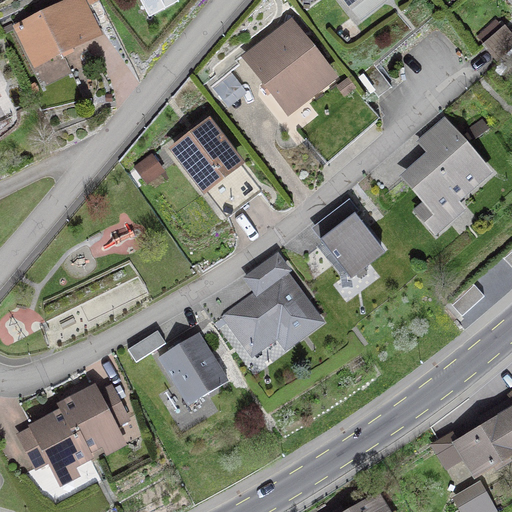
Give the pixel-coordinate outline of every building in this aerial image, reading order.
[(80,0),(73,0),(17,28),(36,66),(84,42),(81,35),(95,28),(80,0)] [(342,0),(349,9),(360,0),(342,0)] [(290,25),(247,59),(288,112),(332,78),(290,25)] [(497,61),(511,47),(511,39),(502,28),(483,45),(497,61)] [(373,64),(359,74),(377,98),(391,87),(373,64)] [(357,93),(304,139),(326,165),(379,119),(357,93)] [(418,143),(433,160),(408,182),(436,214),(485,172),(442,122),(418,143)] [(209,125),(175,151),(200,184),(216,171),(221,177),(239,164),(209,125)] [(146,184),(162,172),(150,157),(135,168),(146,184)] [(380,248),(353,214),(319,240),(346,274),(380,248)] [(511,268),(511,250),(503,259),(511,268)] [(285,344),(317,321),(282,274),(286,271),(276,257),(246,279),(255,292),(225,314),(252,351),(276,333),(285,344)] [(451,305),(461,316),(484,296),(474,285),(451,305)] [(157,331),(127,350),(135,362),(165,344),(157,331)] [(197,334),(158,358),(188,405),(227,381),(197,334)] [(71,402),(62,407),(85,451),(118,435),(114,427),(127,420),(111,388),(97,395),(95,390),(79,398),(76,393),(68,398),(71,402)] [(508,459),(506,456),(511,451),(511,428),(504,414),(498,407),(480,417),(485,425),(455,444),(453,441),(440,450),(448,462),(461,454),(474,475),(491,464),(493,468),(508,459)] [(55,474),(88,457),(65,412),(56,417),(54,412),(46,416),(48,421),(19,436),(36,468),(49,461),(55,474)] [(479,488),(457,501),(463,511),(490,511),(493,511),(479,488)] [(343,511),(342,510),(338,511),(384,511),(376,497),(350,511),(343,511)]
